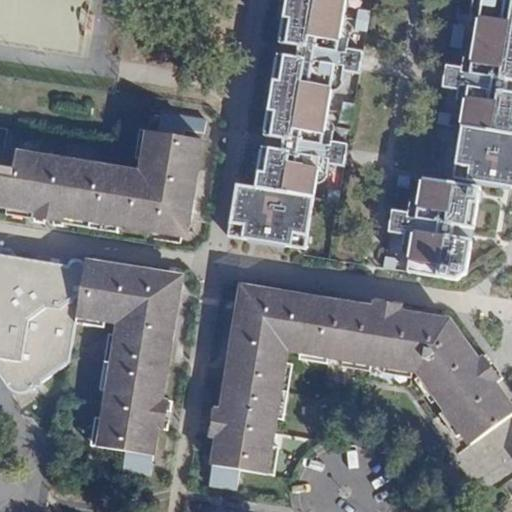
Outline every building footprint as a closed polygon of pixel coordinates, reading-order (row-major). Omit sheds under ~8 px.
[(287,0),(280,44),(300,47),(306,48),(308,39),(317,41),(339,44),(342,24),(346,4),(346,0),(287,0)] [(511,0),(473,0),(472,5),(472,8),(472,11),(473,14),(474,16),(476,17),(478,19),(480,19),(482,8),(482,0),(504,0),(501,22),(510,24),(511,12),(511,0)] [(482,0),(482,8),(495,10),(496,0),(482,0)] [(279,11),(268,9),(264,29),(275,31),(279,11)] [(369,13),(359,11),(356,32),(366,34),(369,13)] [(500,80),(508,81),(511,81),(511,12),(510,24),(501,22),(480,19),(474,52),(472,66),(493,69),(502,71),(500,80)] [(300,47),(297,61),(305,63),(302,85),(310,86),(314,63),(320,64),(335,66),(333,79),(331,90),(330,98),(332,97),(335,96),(338,95),(339,93),(341,91),(341,87),(344,74),(359,76),(360,70),(361,63),(362,57),(363,53),(346,50),(349,34),(349,32),(348,30),(347,28),(345,25),(342,24),(339,44),(338,55),(315,51),(317,41),(308,39),(306,48),(300,47)] [(464,27),(453,26),(449,48),(460,50),(464,27)] [(498,95),(506,96),(508,81),(500,80),(502,71),(493,69),(491,79),(470,76),(472,66),(474,52),(472,52),(470,52),(467,52),(465,55),(464,56),(463,58),(461,70),(446,68),(446,71),(445,76),(444,84),(443,89),(457,92),(457,99),(456,104),(457,106),(459,109),(461,110),(462,111),(465,112),(467,99),(468,90),(489,93),(487,103),(496,104),(498,95)] [(265,137),(285,140),(291,141),(293,132),(303,134),(324,137),(327,117),(330,98),(331,90),(310,86),(302,85),(305,63),(297,61),(277,58),(265,137)] [(335,66),(320,64),(318,77),(333,79),(335,66)] [(467,181),(511,188),(511,97),(506,96),(498,95),(496,104),(487,103),(467,99),(465,112),(456,167),(469,169),(467,181)] [(263,104),(252,102),(249,122),(260,124),(263,104)] [(354,105),(345,104),(341,125),(351,126),(354,105)] [(449,116),(439,114),(437,125),(448,127),(449,116)] [(285,140),(282,153),(289,155),(288,165),(298,167),(300,157),(320,160),(318,170),(315,188),(318,188),(320,187),(321,186),(323,184),(324,182),(325,180),(326,175),(328,165),(344,168),(345,161),(346,155),(347,149),(348,146),(332,143),(334,129),(334,127),(334,124),(333,122),(332,120),(329,118),(327,117),(324,137),(322,146),(301,143),(303,134),(293,132),(291,141),(285,140)] [(0,200),(10,203),(9,208),(8,211),(36,216),(65,221),(188,241),(206,132),(151,123),(144,161),(151,162),(149,177),(142,176),(141,182),(126,180),(127,173),(73,164),(72,171),(44,166),(45,160),(17,155),(14,169),(0,166),(0,200)] [(256,190),(245,188),(239,226),(243,227),(241,240),(293,248),(295,235),(307,237),(315,188),(318,170),(298,167),(288,165),(289,155),(282,153),(263,150),(256,190)] [(453,179),(467,181),(469,169),(456,167),(453,179)] [(409,179),(398,177),(396,188),(407,189),(409,179)] [(423,182),(421,198),(417,220),(438,223),(440,214),(448,215),(446,225),(454,226),(474,229),(480,191),(428,183),(423,182)] [(245,188),(238,187),(232,225),(239,226),(245,188)] [(340,192),(329,190),(327,201),(338,203),(340,192)] [(408,257),(412,258),(416,234),(452,240),(454,226),(446,225),(448,215),(440,214),(438,223),(417,220),(421,198),(418,197),(415,197),(413,199),(410,202),(408,214),(392,212),(389,234),(403,236),(402,245),(402,248),(403,251),(405,254),(406,256),(408,257)] [(0,206),(9,208),(10,203),(0,200),(0,206)] [(36,216),(35,220),(64,225),(65,221),(36,216)] [(239,226),(232,225),(230,238),(241,240),(243,227),(239,226)] [(440,268),(438,278),(457,281),(466,274),(467,274),(472,244),(452,240),(416,234),(412,258),(411,263),(440,268)] [(295,235),(293,248),(305,250),(307,237),(295,235)] [(0,378),(9,390),(14,393),(21,395),(31,392),(36,387),(41,389),(42,383),(70,365),(79,315),(82,292),(86,269),(81,263),(77,261),(74,261),(67,264),(62,258),(42,255),(34,261),(17,258),(10,251),(0,248),(0,378)] [(385,257),(383,269),(394,271),(397,259),(385,257)] [(104,420),(99,448),(154,456),(159,429),(164,400),(172,345),(162,343),(165,329),(168,306),(171,292),(161,290),(162,282),(148,280),(127,277),(112,274),(113,265),(87,261),(86,269),(82,292),(79,315),(104,320),(106,311),(121,314),(119,322),(127,324),(125,338),(117,337),(108,390),(117,391),(112,421),(104,420)] [(129,268),(127,277),(148,280),(150,272),(129,268)] [(273,301),(294,305),(296,295),(275,292),(273,301)] [(330,356),(330,357),(339,303),(310,298),(309,307),(294,305),(273,301),(259,299),(257,308),(247,307),(245,320),(241,343),(239,357),(232,355),(223,410),(218,439),(214,466),(268,475),(273,448),(265,447),(270,419),(278,420),(287,364),(278,363),(280,349),(288,350),(289,343),(305,346),(304,352),(330,356)] [(511,406),(496,384),(479,361),(465,340),(459,344),(445,325),(422,321),(423,317),(403,313),(374,308),(339,303),(330,357),(419,371),(473,443),(511,416),(511,406)] [(175,330),(179,308),(168,306),(165,329),(175,330)] [(241,343),(245,320),(238,319),(234,341),(241,343)] [(164,400),(159,429),(163,430),(168,401),(164,400)] [(214,438),(218,439),(223,410),(219,409),(214,438)]
